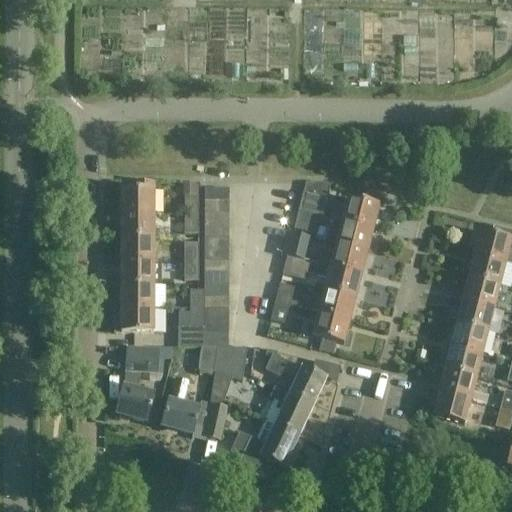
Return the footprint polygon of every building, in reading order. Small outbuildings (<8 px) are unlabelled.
[(121,217),(154,217),(154,192),(154,184),(134,184),(134,192),(121,192),(121,217)] [(204,190),(204,203),(229,203),(229,191),(204,190)] [(303,193),(298,213),(312,217),(313,215),(323,218),(327,199),(303,193)] [(184,198),(184,217),(198,217),(198,198),(184,198)] [(342,224),(373,232),(380,208),(349,200),(346,211),(334,208),(331,220),(343,223),(342,224)] [(229,215),(229,203),(204,203),(204,215),(229,215)] [(312,219),(312,217),(298,213),(294,229),(314,235),(318,221),(312,219)] [(204,227),(228,227),(229,215),(204,215),(204,227)] [(121,240),(153,240),(154,217),(121,217),(121,240)] [(198,236),(198,217),(184,217),(184,236),(198,236)] [(342,224),(337,247),(368,254),(373,232),(342,224)] [(228,239),(228,227),(204,227),(204,239),(228,239)] [(480,233),(474,257),(505,265),(505,264),(511,266),(511,254),(508,254),(511,237),(511,231),(493,227),(491,236),(480,233)] [(309,240),(292,236),(287,257),(304,261),(309,240)] [(228,251),(228,239),(204,239),(204,251),(228,251)] [(121,264),(153,264),(153,240),(121,240),(121,264)] [(184,245),(184,264),(198,264),(198,245),(184,245)] [(321,253),(318,265),(347,273),(362,277),(368,254),(337,247),(334,257),(321,253)] [(228,263),(228,251),(204,251),(204,263),(228,263)] [(308,263),(308,262),(304,261),(287,257),(282,276),(303,281),(308,263)] [(468,280),(499,288),(505,265),(474,257),(468,280)] [(204,275),(228,275),(228,263),(204,263),(204,275)] [(159,264),(153,264),(121,264),(121,287),(153,287),(159,287),(159,264)] [(198,283),(198,264),(184,264),(184,283),(198,283)] [(362,277),(317,265),(314,278),(328,281),(325,292),(356,300),(362,277)] [(228,286),(228,275),(204,275),(204,287),(228,286)] [(493,310),(499,288),(468,280),(462,302),(493,310)] [(204,292),(204,299),(228,298),(228,286),(204,287),(204,292)] [(275,304),(289,308),(296,309),(300,291),(280,286),(275,304)] [(121,311),(153,311),(153,287),(121,287),(121,311)] [(204,310),(204,299),(204,292),(190,292),(189,311),(204,311),(204,310)] [(325,292),(319,314),(350,322),(356,300),(325,292)] [(228,298),(204,299),(204,310),(228,310),(228,298)] [(487,333),(493,310),(462,302),(456,325),(487,333)] [(284,326),(289,308),(275,304),(270,322),(284,326)] [(228,310),(204,310),(204,311),(204,322),(228,322),(228,310)] [(121,311),(121,320),(115,320),(115,335),(153,335),(153,311),(121,311)] [(178,335),(177,350),(201,350),(203,350),(204,334),(204,322),(204,311),(189,311),(189,320),(189,329),(178,329),(178,335)] [(344,346),(350,322),(319,314),(313,338),(344,346)] [(204,322),(204,334),(228,334),(228,322),(204,322)] [(481,356),(487,333),(456,325),(450,348),(481,356)] [(203,350),(217,350),(228,350),(228,334),(204,334),(203,350)] [(442,355),(439,370),(444,371),(476,379),(481,356),(450,348),(448,357),(442,355)] [(163,361),(158,361),(159,351),(126,349),(124,390),(123,390),(116,417),(146,425),(153,397),(138,393),(139,374),(157,375),(162,375),(163,361)] [(217,350),(203,350),(201,350),(198,372),(213,374),(217,350)] [(217,350),(213,374),(231,380),(241,384),(246,350),(228,350),(217,350)] [(271,358),(265,372),(279,379),(282,375),(296,382),(290,395),(314,406),(326,380),(303,369),(302,371),(285,363),(284,363),(276,359),(277,359),(278,353),(267,352),(266,358),(271,358)] [(470,402),(476,379),(444,371),(439,394),(470,402)] [(182,406),(188,384),(176,381),(170,404),(168,403),(162,429),(206,440),(214,407),(201,403),(199,411),(182,406)] [(275,426),(299,437),(314,406),(290,395),(289,396),(275,389),(270,400),(278,403),(275,409),(282,412),(275,426)] [(500,410),(511,413),(511,394),(504,392),(500,410)] [(470,402),(439,394),(433,418),(464,426),(470,402)] [(508,432),(511,418),(511,413),(500,410),(495,429),(508,432)] [(299,437),(275,426),(264,421),(255,441),(250,439),(238,466),(265,479),(272,464),(283,470),(299,437)]
